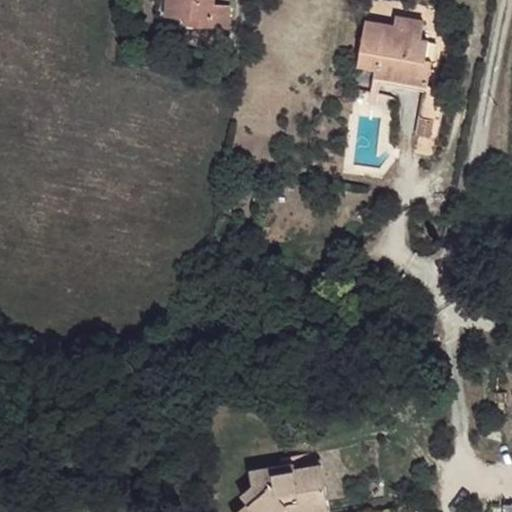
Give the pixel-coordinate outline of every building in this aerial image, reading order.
[(198,22),(197,29),(228,31),(229,8),(215,7),(215,0),(173,0),(172,20),(198,22)] [(395,40),(366,34),(355,79),(370,81),(368,90),(422,102),(428,74),(419,72),(424,55),(419,54),(424,35),(397,30),(395,40)] [(224,215),(218,214),(214,232),(220,233),(224,215)] [(253,461),(220,466),(224,484),(213,494),(222,502),(210,511),(248,511),(261,501),(261,511),(287,511),(299,510),(290,462),(264,466),(262,459),(253,461)] [(508,511),(508,502),(476,506),(476,511),(508,511)]
